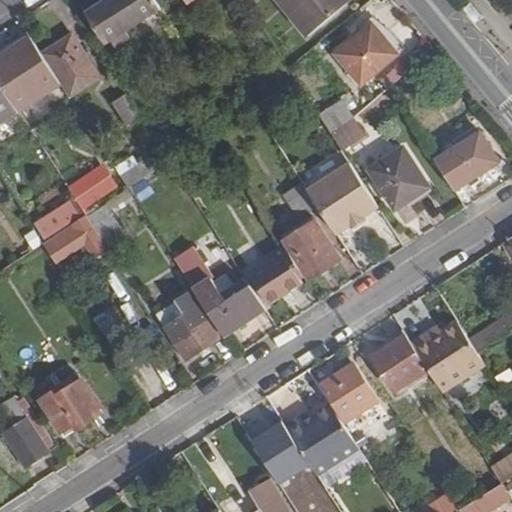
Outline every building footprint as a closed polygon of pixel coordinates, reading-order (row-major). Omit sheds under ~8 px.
[(106,44),(160,10),(153,0),(107,0),(87,14),(106,44)] [(277,0),(307,36),(352,1),(351,0),(277,0)] [(372,23),(335,54),(361,85),(398,55),(372,23)] [(41,56),(60,85),(69,98),(99,77),(71,35),(41,56)] [(0,57),(0,83),(19,112),(60,85),(41,56),(29,38),(0,57)] [(424,73),(417,64),(408,73),(414,80),(424,73)] [(388,89),(394,97),(403,90),(397,82),(388,89)] [(0,124),(19,112),(0,83),(0,124)] [(128,126),(141,117),(126,94),(113,103),(128,126)] [(318,114),(333,137),(354,119),(341,99),(318,114)] [(333,137),(342,151),(365,136),(354,119),(333,137)] [(195,125),(181,135),(189,146),(203,137),(195,125)] [(435,161),(454,190),(494,165),(488,155),(492,152),(480,133),(435,161)] [(369,170),(394,210),(429,188),(403,147),(369,170)] [(115,168),(129,188),(156,170),(148,159),(137,166),(132,157),(115,168)] [(307,191),(317,205),(337,236),(379,208),(350,163),(307,191)] [(69,189),(86,216),(129,188),(115,168),(114,167),(105,173),(102,168),(69,189)] [(298,217),(317,205),(307,191),(303,184),(284,195),(298,217)] [(86,216),(106,247),(125,235),(110,212),(134,196),(129,188),(86,216)] [(80,218),(69,201),(34,224),(45,240),(80,218)] [(157,213),(148,219),(156,231),(165,225),(157,213)] [(86,216),(44,244),(57,264),(76,250),(85,263),(107,248),(106,247),(86,216)] [(0,262),(18,251),(23,257),(44,244),(38,234),(17,248),(0,222),(0,262)] [(283,242),(308,280),(340,259),(316,222),(283,242)] [(511,236),(503,243),(509,253),(511,250),(511,236)] [(220,240),(208,248),(219,265),(231,257),(220,240)] [(249,276),(269,305),(303,283),(284,254),(249,276)] [(203,303),(224,335),(265,308),(251,286),(224,302),(195,258),(180,268),(203,303)] [(155,280),(143,288),(152,301),(154,299),(159,306),(168,300),(155,280)] [(157,314),(166,328),(184,316),(175,302),(157,314)] [(186,359),(224,335),(203,303),(184,316),(166,328),(186,359)] [(98,325),(110,316),(115,313),(110,307),(93,318),(98,325)] [(511,312),(471,339),(479,351),(511,332),(511,312)] [(126,342),(110,316),(98,325),(113,350),(126,342)] [(429,333),(413,343),(430,370),(439,384),(443,391),(486,363),(482,356),(479,351),(471,339),(459,320),(431,338),(429,333)] [(395,392),(430,370),(413,343),(407,334),(373,356),(395,392)] [(352,364),(322,384),(347,421),(376,401),(352,364)] [(76,373),(51,389),(53,392),(55,397),(81,381),(76,373)] [(82,379),(81,381),(55,397),(53,392),(40,400),(61,432),(73,424),(77,430),(96,418),(92,412),(100,407),(82,379)] [(4,434),(16,452),(34,440),(41,451),(23,463),(25,465),(54,447),(22,399),(17,402),(14,398),(0,406),(0,410),(12,429),(4,434)] [(286,426),(317,474),(359,447),(332,404),(314,415),(305,421),(301,416),(286,426)] [(301,416),(305,421),(314,415),(310,410),(301,416)] [(16,452),(23,463),(41,451),(34,440),(16,452)] [(511,476),(511,454),(491,468),(501,483),(511,476)] [(289,511),(271,480),(251,493),(261,509),(255,511),(289,511)] [(501,483),(460,510),(461,511),(487,511),(510,497),(501,483)] [(438,511),(433,502),(414,511),(438,511)]
